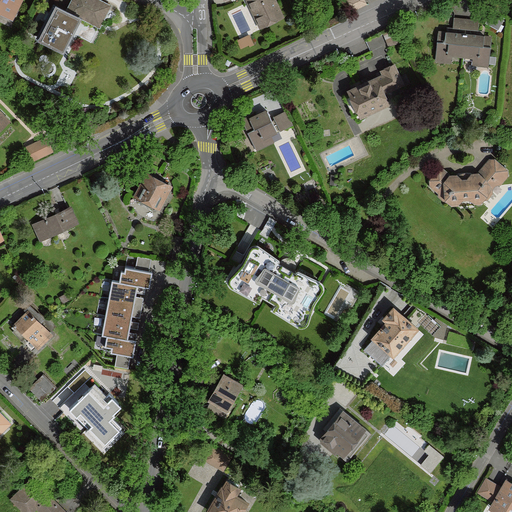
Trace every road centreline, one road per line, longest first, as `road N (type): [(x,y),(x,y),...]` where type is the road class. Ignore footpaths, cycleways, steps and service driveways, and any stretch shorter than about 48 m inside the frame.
road 1 (residential): [(211,173),(511,346)]
road 2 (residential): [(150,511),(211,173)]
road 3 (tertiary): [(220,90),(414,0)]
road 4 (tertiary): [(177,112),(0,197)]
road 5 (residential): [(0,380),(126,511)]
